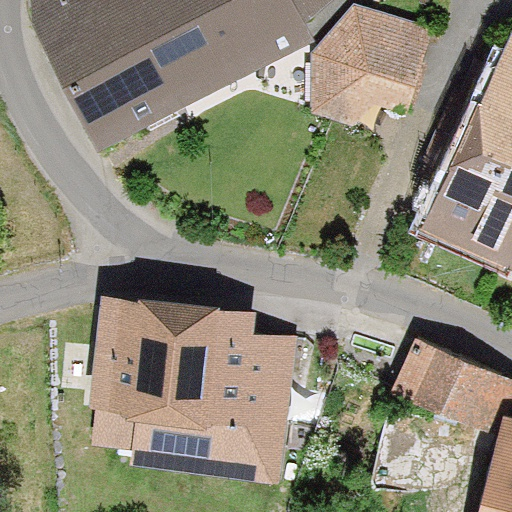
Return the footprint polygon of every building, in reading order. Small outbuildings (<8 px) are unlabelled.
[(36,0),(100,154),(309,45),(309,26),(330,0),(36,0)] [(431,26),(356,0),(352,0),(311,51),(309,110),(353,124),(372,103),(407,110),(431,26)] [(511,20),(509,20),(419,230),(511,270),(511,20)] [(296,314),(99,293),(81,458),(278,479),(296,314)] [(413,333),(389,389),(474,424),(498,368),(413,333)] [(511,511),(511,408),(503,406),(473,511),(511,511)]
